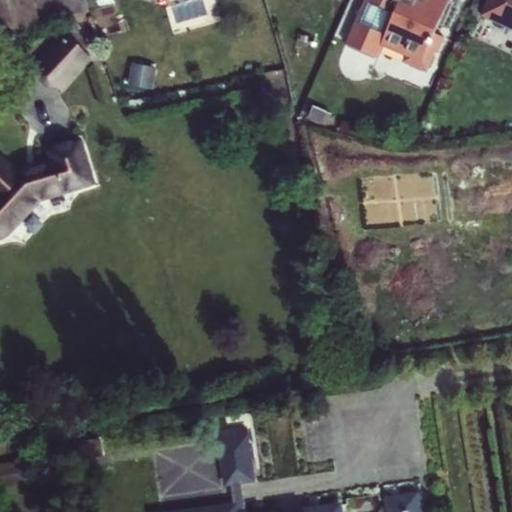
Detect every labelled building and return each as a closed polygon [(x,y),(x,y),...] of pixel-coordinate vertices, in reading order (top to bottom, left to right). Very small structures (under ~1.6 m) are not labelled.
[(36,0),(0,0),(0,36),(43,21),(36,0)] [(36,0),(43,21),(92,4),(90,0),(36,0)] [(365,0),(346,44),(378,58),(384,45),(409,56),(407,61),(421,67),(427,64),(433,51),(440,36),(435,34),(439,26),(444,27),(453,7),(455,0),(365,0)] [(457,9),(461,0),(455,0),(453,7),(457,9)] [(511,0),(489,0),(482,16),(511,28),(511,0)] [(64,34),(38,62),(65,86),(91,59),(64,34)] [(445,38),(440,36),(433,51),(438,53),(445,38)] [(57,164),(19,176),(0,157),(0,234),(8,232),(41,198),(93,180),(80,141),(53,149),(57,164)] [(236,506),(232,506),(232,511),(246,511),(243,485),(256,482),(248,427),(218,432),(226,487),(233,486),(236,506)] [(424,511),(422,495),(389,500),(390,511),(341,511),(341,506),(312,511),(232,511),(232,506),(190,511),(424,511)]
